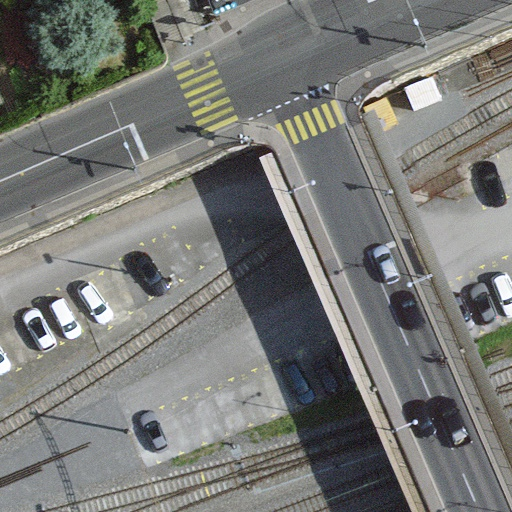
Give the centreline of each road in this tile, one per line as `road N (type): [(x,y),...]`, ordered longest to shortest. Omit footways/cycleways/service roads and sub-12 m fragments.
road 1 (tertiary): [(482,511),(290,56)]
road 2 (secondary): [(0,181),(290,56)]
road 3 (secondary): [(290,56),(420,0)]
